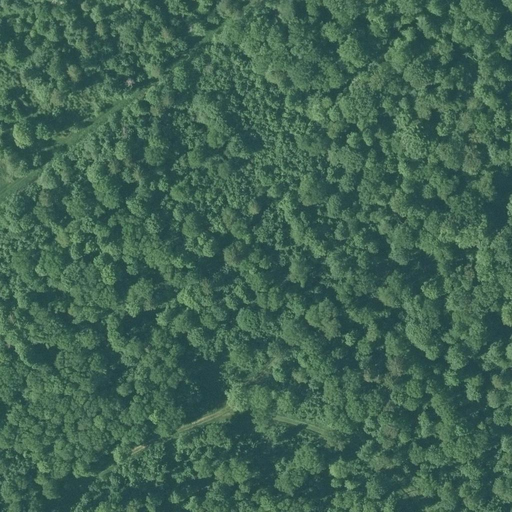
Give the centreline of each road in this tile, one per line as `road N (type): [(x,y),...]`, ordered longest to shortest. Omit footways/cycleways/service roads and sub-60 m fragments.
road 1 (track): [(41,511),(140,445),(237,407),(358,448),(422,511)]
road 2 (track): [(237,407),(318,318),(447,228),(511,167)]
road 3 (track): [(0,194),(248,0)]
